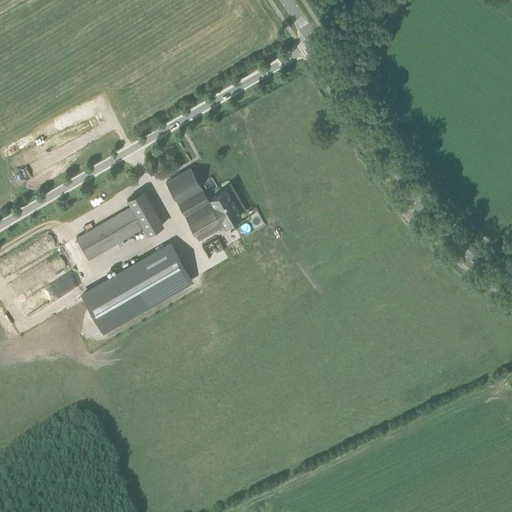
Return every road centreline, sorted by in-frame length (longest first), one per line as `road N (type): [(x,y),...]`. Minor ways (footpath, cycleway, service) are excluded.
road 1 (unclassified): [(0,223),(305,36)]
road 2 (secondary): [(511,276),(442,213),(305,36)]
road 3 (track): [(236,511),(511,379)]
